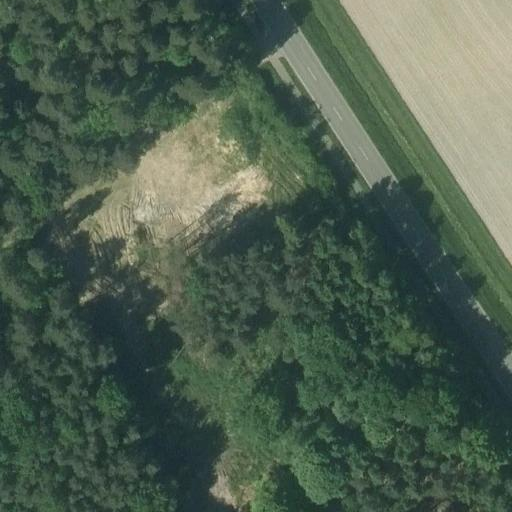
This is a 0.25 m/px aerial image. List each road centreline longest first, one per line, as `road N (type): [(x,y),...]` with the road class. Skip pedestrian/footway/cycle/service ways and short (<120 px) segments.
road 1 (tertiary): [(264,0),(511,379)]
road 2 (track): [(284,32),(134,155),(0,239)]
road 3 (track): [(78,190),(115,284),(168,364)]
